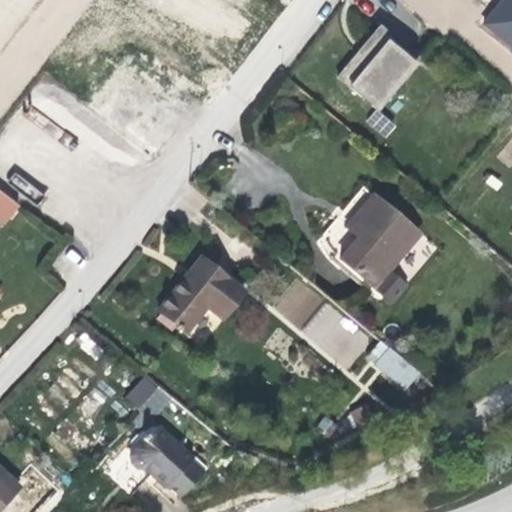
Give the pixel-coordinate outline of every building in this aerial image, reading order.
[(511,0),(499,0),(479,23),(511,51),(511,0)] [(334,73),(374,105),(414,55),(374,22),(356,45),(334,73)] [(364,119),(383,133),(390,121),(372,108),(364,119)] [(0,188),(0,223),(3,226),(20,205),(0,188)] [(337,259),(386,301),(401,284),(383,269),(413,232),(366,192),(349,216),(350,217),(363,227),(352,240),(337,259)] [(363,227),(350,217),(346,222),(341,230),(352,240),(363,227)] [(203,308),(219,320),(241,292),(196,259),(185,274),(157,311),(183,333),(203,308)] [(405,392),(420,373),(380,339),(365,358),(405,392)] [(148,390),(137,380),(121,398),(132,407),(148,390)] [(346,414),(355,429),(372,420),(364,404),(346,414)] [(185,459),(150,427),(139,436),(138,435),(127,447),(123,444),(98,472),(123,495),(142,474),(158,488),(160,485),(173,497),(196,473),(183,461),(185,459)] [(0,507),(13,492),(0,479),(0,507)]
